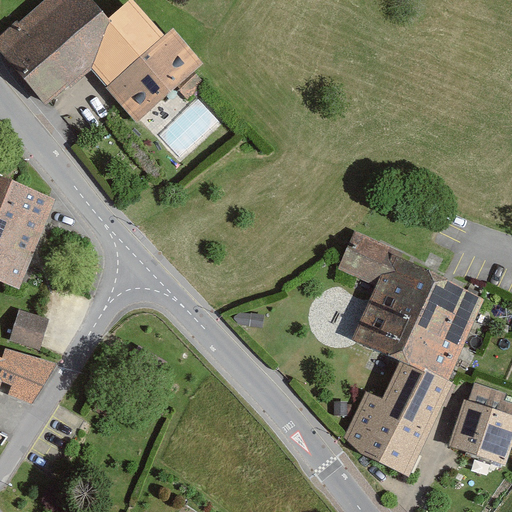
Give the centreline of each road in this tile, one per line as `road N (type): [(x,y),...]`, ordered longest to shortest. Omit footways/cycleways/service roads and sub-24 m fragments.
road 1 (tertiary): [(140,264),(241,367),(363,511)]
road 2 (residential): [(0,476),(140,264)]
road 3 (tertiary): [(0,102),(140,264)]
